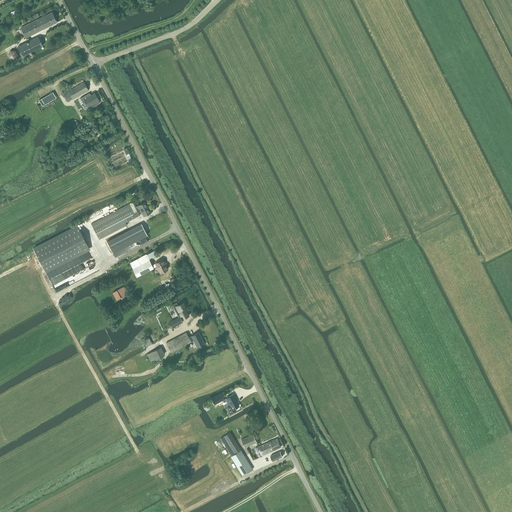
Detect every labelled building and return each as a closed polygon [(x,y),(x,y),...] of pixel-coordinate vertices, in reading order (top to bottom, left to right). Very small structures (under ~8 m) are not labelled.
[(52,12),(21,28),(26,38),(57,22),(52,12)] [(38,37),(17,47),(22,56),(42,46),(38,37)] [(14,50),(3,56),(8,65),(19,59),(14,50)] [(88,90),(84,82),(68,91),(69,92),(64,95),(68,101),(73,99),(88,90)] [(53,92),(39,100),(42,106),(56,98),(53,92)] [(94,93),(83,99),(88,107),(99,101),(94,93)] [(74,121),(69,124),(73,130),(80,126),(76,121),(75,122),(74,121)] [(140,215),(139,213),(137,209),(133,202),(92,223),(100,239),(126,225),(125,222),(140,215)] [(139,208),(137,209),(139,213),(141,211),(144,216),(151,212),(145,202),(138,206),(139,208)] [(141,223),(106,241),(113,253),(147,235),(141,223)] [(77,226),(33,248),(45,271),(89,249),(77,226)] [(165,263),(163,259),(154,264),(159,273),(167,269),(164,263),(165,263)] [(153,269),(149,261),(133,269),(137,277),(153,269)] [(176,302),(172,305),(176,312),(178,311),(180,316),(169,322),(171,327),(183,322),(181,319),(183,317),(184,318),(189,316),(184,308),(185,307),(183,302),(177,305),(176,302)] [(192,337),(189,338),(191,341),(193,340),(197,347),(204,344),(198,332),(191,336),(192,337)] [(191,342),(191,341),(189,338),(186,333),(166,343),(171,352),(191,342)] [(160,347),(147,353),(150,360),(164,354),(160,347)] [(224,399),(221,393),(211,398),(215,404),(224,399)] [(233,395),(226,398),(230,406),(227,407),(230,413),(235,410),(234,408),(239,406),(233,395)] [(244,475),(252,469),(230,432),(224,436),(235,454),(232,456),(244,475)] [(253,436),(241,441),(245,449),(257,443),(255,439),(256,439),(255,438),(254,438),(253,436)] [(277,438),(258,447),(262,456),(281,447),(277,438)] [(282,457),(280,452),(270,456),(272,461),(282,457)]
